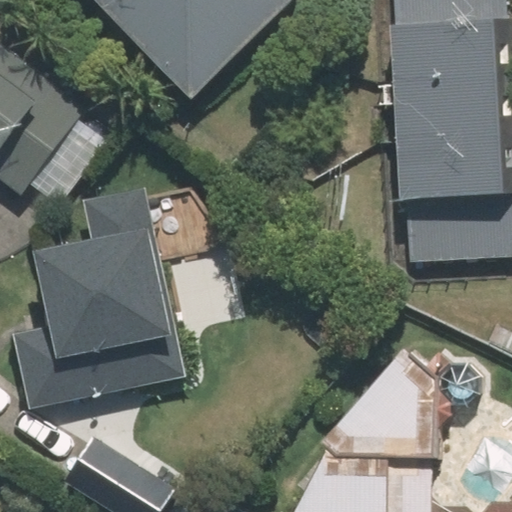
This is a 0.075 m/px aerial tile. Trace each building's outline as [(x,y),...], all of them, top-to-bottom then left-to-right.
[(307,0),(100,0),(196,103),(307,0)] [(511,0),(400,0),(405,260),(511,258),(511,0)] [(0,175),(25,194),(34,180),(64,202),(105,145),(75,124),(85,110),(0,48),(0,175)] [(57,335),(21,340),(31,409),(182,387),(153,189),(95,197),(102,243),(45,251),(57,335)] [(449,378),(416,355),(325,351),(319,482),(290,481),(288,511),(511,511),(511,491),(392,486),(393,460),(445,463),(449,378)]
